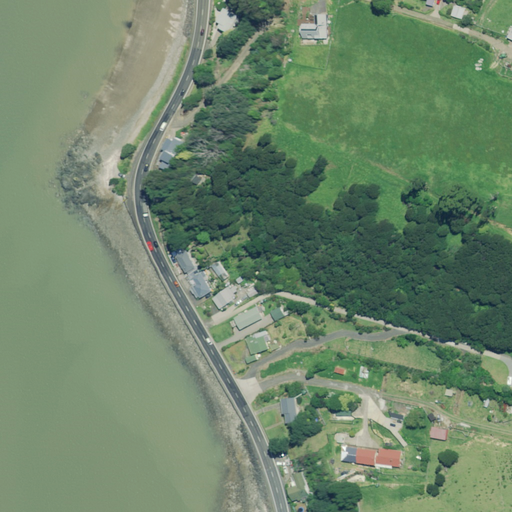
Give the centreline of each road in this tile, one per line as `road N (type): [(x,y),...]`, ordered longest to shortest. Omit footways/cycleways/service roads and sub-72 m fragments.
road 1 (primary): [(199,327),(148,231),(141,188),(149,148),(188,75),(202,0)]
road 2 (unclassified): [(199,327),(276,290),(506,358)]
road 3 (track): [(372,390),(511,429)]
road 4 (unclassified): [(238,397),(279,376),(372,390)]
road 5 (primary): [(282,511),(238,397)]
